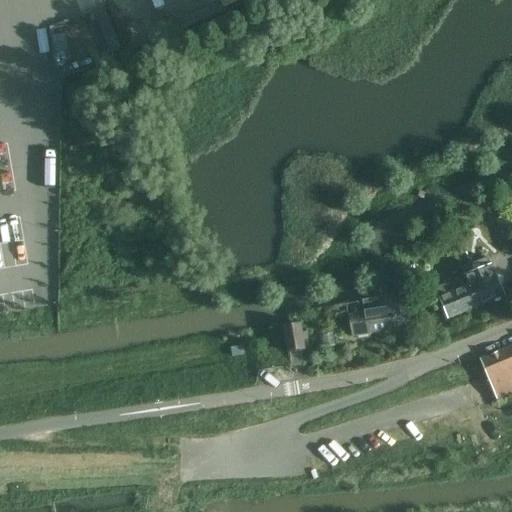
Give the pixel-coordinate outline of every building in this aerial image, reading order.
[(486,259),(460,269),(463,276),(468,286),(476,308),(503,297),(499,286),(497,282),(495,276),(493,276),(489,265),(486,259)] [(448,319),(476,308),(467,286),(464,288),(460,278),(435,288),(448,319)] [(364,315),(349,317),(352,338),(399,331),(396,317),(395,309),(392,297),(362,302),(364,315)] [(411,299),(400,301),(402,308),(403,316),(404,324),(415,322),(411,299)] [(402,308),(395,309),(396,317),(403,316),(402,308)] [(304,352),(303,347),(300,326),(284,329),(287,355),(304,352)] [(511,394),(511,347),(480,361),(496,401),(511,394)]
